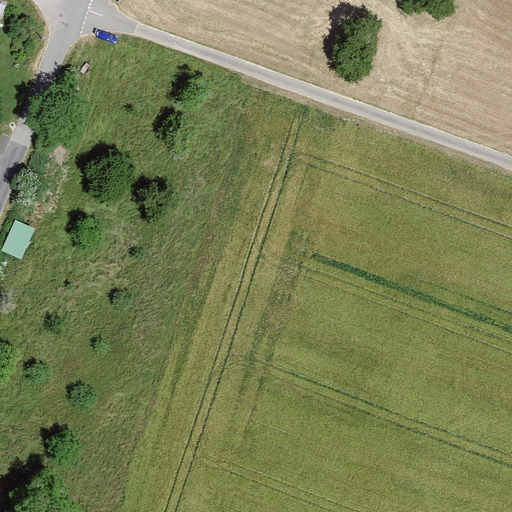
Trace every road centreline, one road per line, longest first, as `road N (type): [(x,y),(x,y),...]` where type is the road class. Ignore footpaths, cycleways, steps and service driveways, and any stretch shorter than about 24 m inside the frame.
road 1 (track): [(511,157),(60,0)]
road 2 (unclassified): [(0,193),(75,6)]
